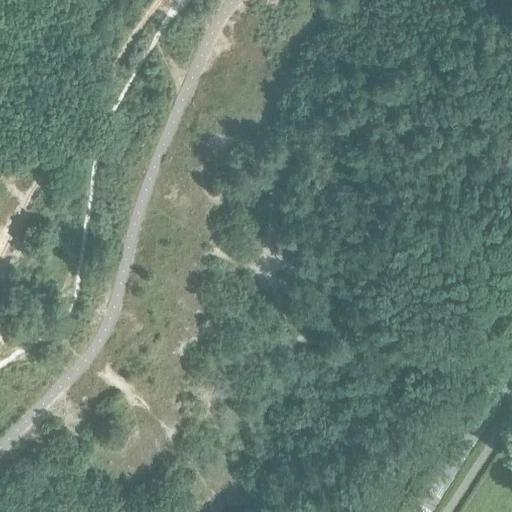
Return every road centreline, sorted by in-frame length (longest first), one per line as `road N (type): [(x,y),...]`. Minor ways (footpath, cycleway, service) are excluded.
road 1 (unknown): [(158,0),(0,251)]
road 2 (tertiary): [(417,511),(511,369)]
